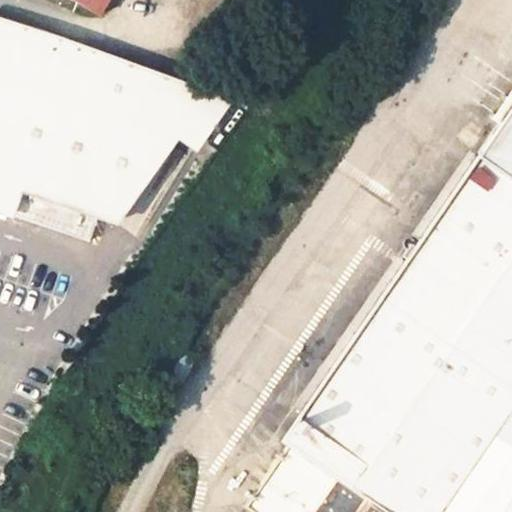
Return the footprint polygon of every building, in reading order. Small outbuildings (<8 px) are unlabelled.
[(63,0),(85,14),(94,0),(63,0)] [(228,98),(0,18),(0,214),(6,216),(7,212),(85,240),(94,216),(111,223),(171,142),(189,154),(228,98)] [(511,511),(511,101),(352,331),(331,316),(313,342),(334,356),(280,433),(331,468),(299,511),(511,511)] [(186,348),(176,361),(187,368),(196,355),(186,348)] [(167,397),(187,368),(176,361),(156,388),(167,397)]
